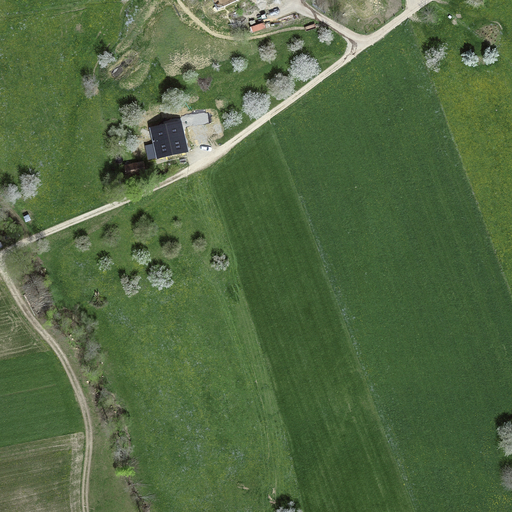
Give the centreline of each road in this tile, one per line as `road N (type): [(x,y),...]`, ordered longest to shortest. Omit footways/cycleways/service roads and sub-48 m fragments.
road 1 (track): [(0,256),(184,173),(428,0)]
road 2 (track): [(0,269),(78,391),(76,410),(87,424),(86,511)]
